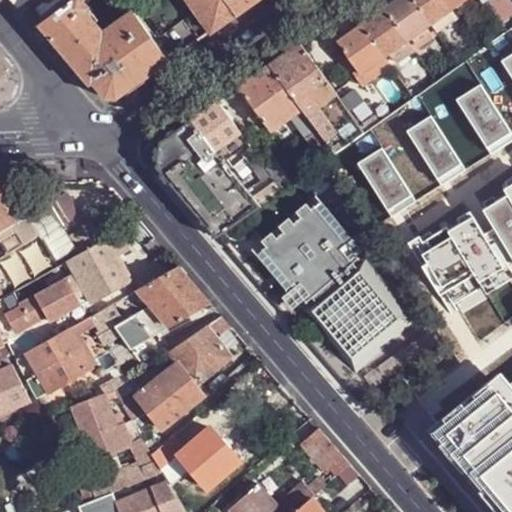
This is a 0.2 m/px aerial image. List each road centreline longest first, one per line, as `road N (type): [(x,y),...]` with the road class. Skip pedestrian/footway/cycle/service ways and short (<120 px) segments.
road 1 (tertiary): [(426,511),(93,136)]
road 2 (residential): [(305,0),(133,125),(93,136)]
road 3 (tertiary): [(93,136),(0,17)]
